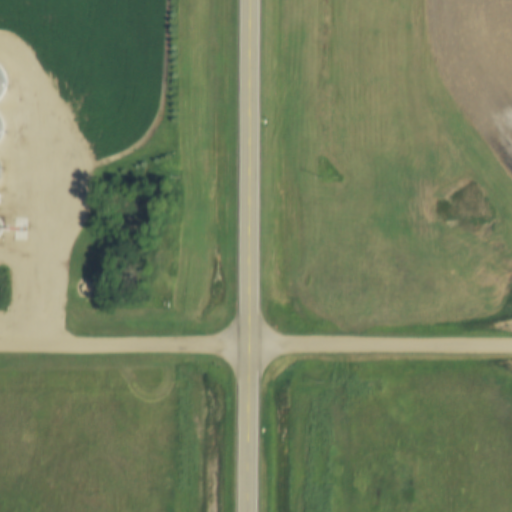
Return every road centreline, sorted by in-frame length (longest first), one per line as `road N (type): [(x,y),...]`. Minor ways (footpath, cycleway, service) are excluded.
road 1 (primary): [(250,511),(253,0)]
road 2 (residential): [(0,345),(511,346)]
